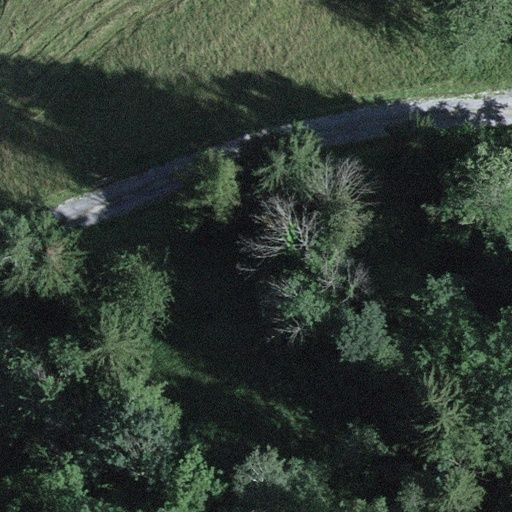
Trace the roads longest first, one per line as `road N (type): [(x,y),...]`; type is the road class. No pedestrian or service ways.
road 1 (track): [(511,98),(302,137),(71,220),(0,256)]
road 2 (trunk): [(511,469),(0,379)]
